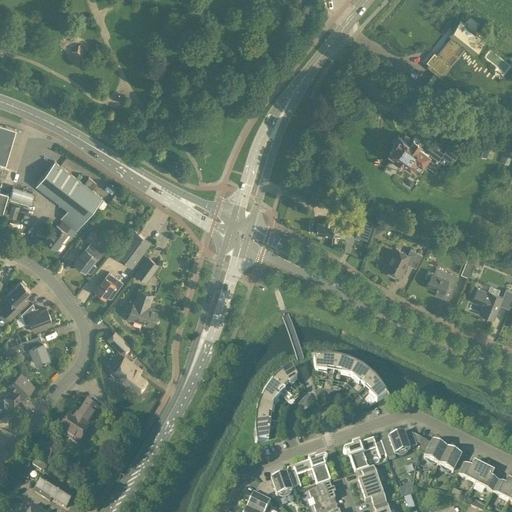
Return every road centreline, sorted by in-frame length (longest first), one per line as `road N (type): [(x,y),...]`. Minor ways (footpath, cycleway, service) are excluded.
road 1 (residential): [(0,451),(75,369),(84,345),(79,318),(48,278),(0,250)]
road 2 (secondary): [(227,236),(181,391)]
road 3 (residential): [(511,462),(415,416),(362,430)]
road 4 (secondary): [(181,391),(214,334),(244,245)]
road 5 (secondary): [(96,149),(227,236)]
road 6 (secondary): [(233,218),(96,149)]
road 7 (residential): [(377,308),(250,227)]
road 8 (residential): [(244,245),(377,308)]
road 9 (residential): [(511,368),(377,308)]
road 10 (secondary): [(250,227),(295,89)]
road 11 (secondary): [(295,89),(260,138),(233,218)]
road 12 (secondary): [(110,511),(181,391)]
road 13 (residential): [(294,453),(291,421),(313,399),(344,403),(362,430)]
